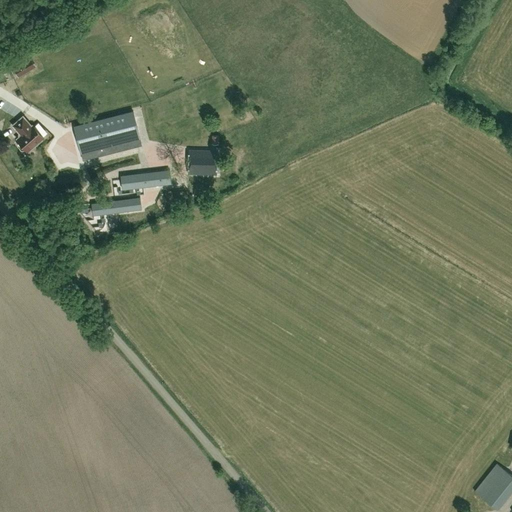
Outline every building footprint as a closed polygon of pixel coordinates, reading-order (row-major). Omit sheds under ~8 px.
[(18,76),(27,71),(22,63),(13,68),(18,76)] [(45,89),(23,92),(24,98),(46,95),(45,89)] [(254,101),(240,108),(246,119),(260,112),(254,101)] [(133,111),(74,126),(82,158),(141,142),(133,111)] [(23,117),(13,126),(19,133),(18,134),(18,137),(19,138),(17,140),(20,143),(18,144),(18,146),(22,151),(24,151),(25,149),(28,152),(38,143),(40,144),(43,141),(42,139),(44,138),(33,126),(31,127),(23,117)] [(216,174),(218,151),(190,149),(188,173),(216,174)] [(70,161),(66,169),(77,175),(81,167),(70,161)] [(144,186),(171,183),(170,170),(121,176),(123,188),(144,185),(144,186)] [(103,221),(102,214),(141,209),(140,197),(92,203),(93,215),(86,216),(86,223),(103,221)] [(498,510),(511,491),(511,475),(497,463),(475,491),(498,510)]
